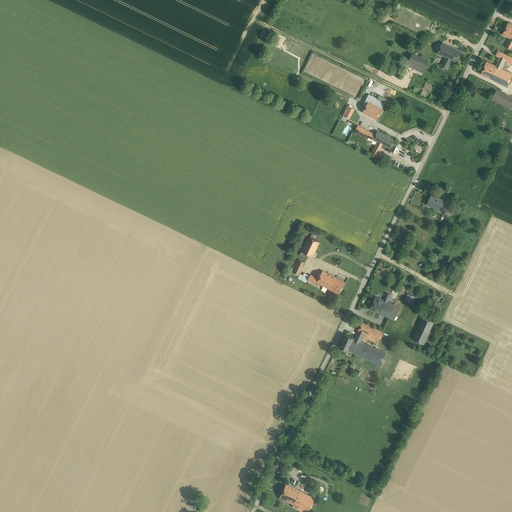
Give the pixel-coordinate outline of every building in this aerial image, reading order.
[(511,36),(511,24),(508,23),(502,34),(511,39),(511,36)] [(442,43),(437,54),(446,58),(451,47),(442,43)] [(451,47),(446,58),(450,60),(456,63),(461,52),(451,47)] [(500,57),(496,66),(502,68),(505,60),(511,63),(511,57),(497,50),(495,55),(500,57)] [(428,60),(413,53),(409,61),(425,69),(428,60)] [(446,58),(441,68),(445,70),(450,60),(446,58)] [(425,69),(409,61),(407,65),(423,73),(425,69)] [(496,66),(487,61),(481,74),(490,78),(496,66)] [(511,73),(502,68),(496,66),(490,78),(507,86),(511,75),(511,73)] [(511,97),(496,90),(492,100),(509,108),(510,107),(511,102),(511,97)] [(368,101),(382,109),(385,103),(369,95),(364,105),(366,106),(368,101)] [(366,106),(363,112),(377,119),(382,109),(368,101),(366,106)] [(355,109),(348,106),(343,115),(350,119),(355,109)] [(376,134),(358,125),(354,132),(365,138),(366,136),(373,139),(376,134)] [(395,140),(378,131),(376,134),(373,139),(378,142),(382,144),(391,149),(395,140)] [(378,142),(371,155),(376,157),(377,156),(383,159),(385,154),(379,151),(382,144),(378,142)] [(439,198),(432,194),(427,204),(441,211),(445,204),(438,201),(439,198)] [(320,237),(312,233),(310,238),(318,241),(320,237)] [(308,237),(301,252),(307,254),(313,257),(315,252),(320,242),(318,241),(310,238),(308,237)] [(298,259),(292,272),(298,275),(299,275),(305,262),(298,259)] [(345,282),(323,271),(319,279),(317,283),(339,294),(345,282)] [(303,276),(301,280),(306,282),(309,276),(304,273),(303,276)] [(319,279),(311,275),(308,281),(316,285),(317,283),(319,279)] [(416,297),(408,293),(405,299),(413,303),(416,297)] [(384,299),(377,296),(371,309),(381,314),(388,301),(384,299)] [(393,304),(388,301),(381,314),(387,317),(391,309),(393,304)] [(398,312),(391,309),(387,317),(394,320),(398,312)] [(423,316),(412,339),(424,345),(435,322),(423,316)] [(383,332),(362,322),(358,330),(362,332),(370,336),(368,339),(377,344),(383,332)] [(358,330),(354,338),(358,341),(361,336),(362,332),(358,330)] [(354,338),(346,334),(340,346),(348,350),(354,338)] [(354,338),(348,350),(353,352),(358,341),(354,338)] [(385,354),(358,341),(353,352),(380,366),(385,354)] [(300,491),(286,484),(279,497),(293,504),(300,491)] [(307,511),(314,498),(300,491),(293,504),(292,506),(303,511),(307,511)]
